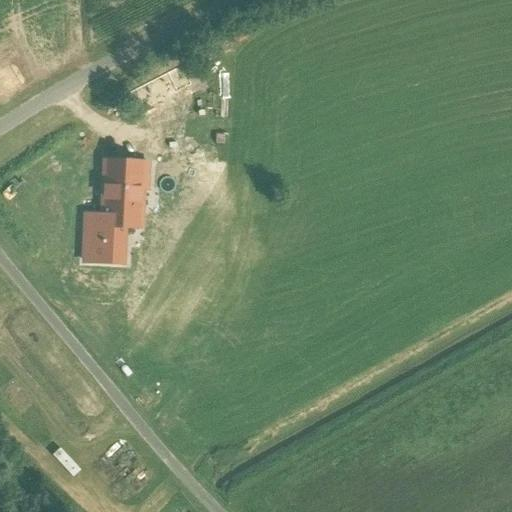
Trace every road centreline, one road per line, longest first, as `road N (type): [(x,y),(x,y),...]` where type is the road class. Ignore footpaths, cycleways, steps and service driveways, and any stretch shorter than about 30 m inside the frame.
road 1 (unclassified): [(0,257),(214,511)]
road 2 (unclassified): [(249,0),(179,27),(0,135)]
